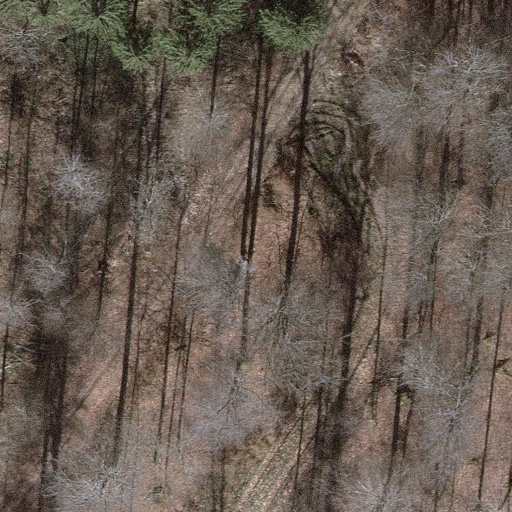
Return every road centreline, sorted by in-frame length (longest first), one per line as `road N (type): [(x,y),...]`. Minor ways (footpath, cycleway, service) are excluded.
road 1 (track): [(38,511),(373,0)]
road 2 (track): [(306,105),(382,221),(388,272),(270,511)]
